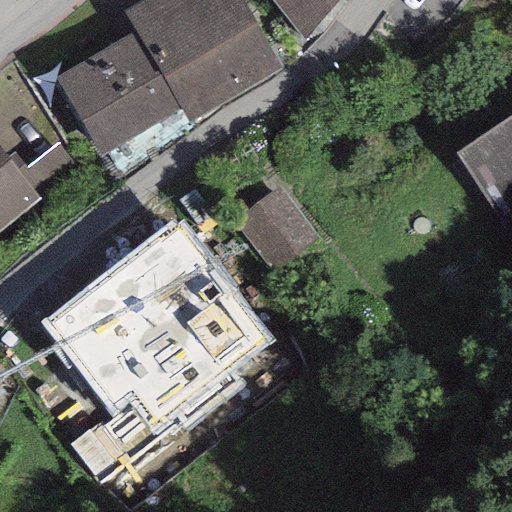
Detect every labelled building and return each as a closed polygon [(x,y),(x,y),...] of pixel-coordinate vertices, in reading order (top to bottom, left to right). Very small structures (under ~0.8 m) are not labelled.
[(146,40),(69,86),(106,146),(181,101),(194,123),(277,74),(232,0),(164,0),(133,19),(146,40)] [(260,0),(296,37),(333,0),(260,0)] [(511,118),(454,158),(506,234),(511,230),(511,118)] [(0,151),(0,228),(37,200),(0,151)] [(312,236),(277,194),(242,223),(277,265),(312,236)]
